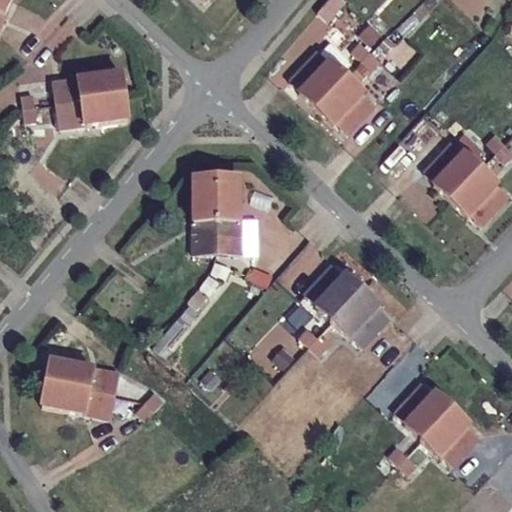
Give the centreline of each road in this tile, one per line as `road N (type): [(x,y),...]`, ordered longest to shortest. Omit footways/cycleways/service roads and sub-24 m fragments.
road 1 (residential): [(213,90),(0,343)]
road 2 (residential): [(213,90),(457,308)]
road 3 (residential): [(115,0),(213,90)]
